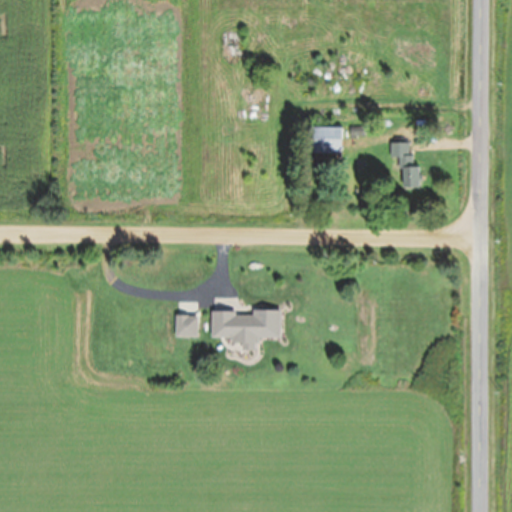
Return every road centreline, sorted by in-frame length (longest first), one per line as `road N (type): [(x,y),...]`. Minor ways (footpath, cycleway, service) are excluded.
road 1 (tertiary): [(480,511),(481,0)]
road 2 (residential): [(0,235),(480,239)]
